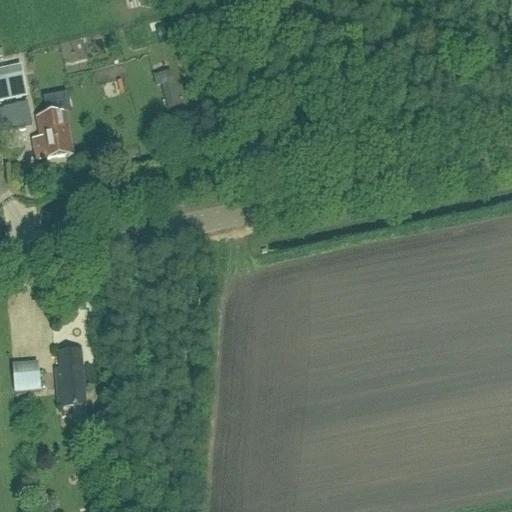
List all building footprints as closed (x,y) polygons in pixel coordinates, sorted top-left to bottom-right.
[(174,50),(170,25),(155,27),(159,52),(174,50)] [(71,67),(93,62),(88,43),(66,49),(71,67)] [(31,117),(23,75),(1,80),(6,111),(0,111),(0,129),(1,134),(21,130),(19,120),(31,117)] [(164,77),(171,109),(183,106),(176,75),(164,77)] [(73,157),(65,115),(36,120),(38,132),(39,140),(32,142),(34,153),(44,151),(46,162),(73,157)] [(85,409),(80,355),(58,357),(60,377),(55,378),(58,411),(85,409)] [(41,393),(39,365),(13,367),(15,395),(41,393)]
